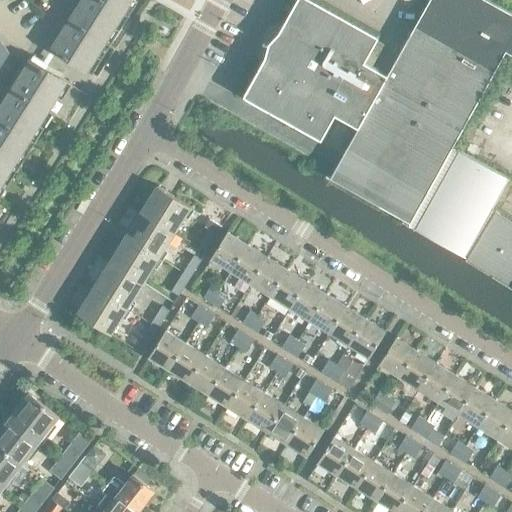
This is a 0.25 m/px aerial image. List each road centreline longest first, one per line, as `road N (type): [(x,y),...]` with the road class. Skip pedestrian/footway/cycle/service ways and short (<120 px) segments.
road 1 (residential): [(146,131),(511,361)]
road 2 (tertiary): [(20,336),(146,131)]
road 3 (residential): [(219,470),(20,336)]
road 4 (tertiary): [(146,131),(212,14)]
